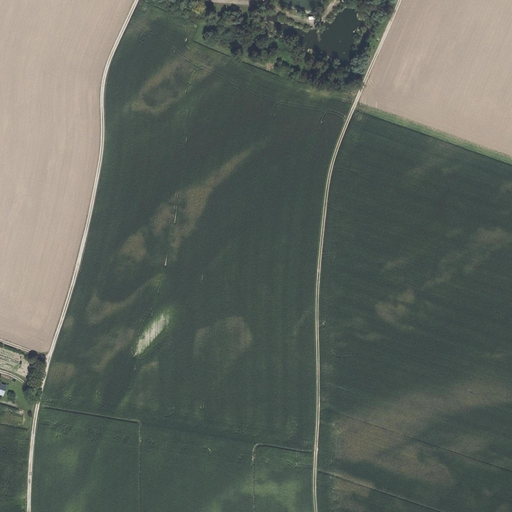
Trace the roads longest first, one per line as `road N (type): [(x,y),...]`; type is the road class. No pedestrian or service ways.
road 1 (track): [(398,0),(329,168),(314,296),(311,511)]
road 2 (track): [(49,359),(98,155),(101,80),(133,0)]
road 3 (track): [(29,511),(49,359)]
